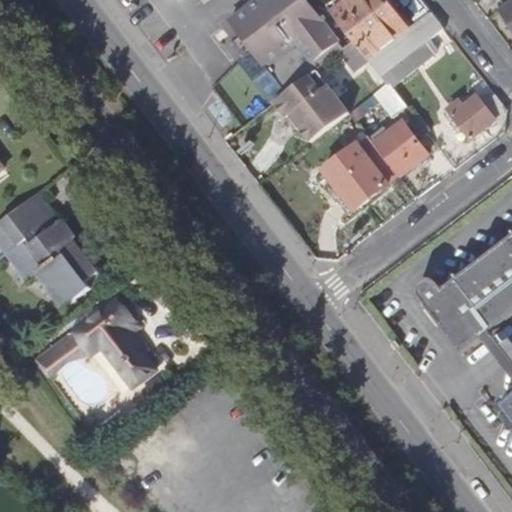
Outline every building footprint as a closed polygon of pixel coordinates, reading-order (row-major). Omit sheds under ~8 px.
[(292,90),(320,69),(314,62),(338,43),(305,0),(257,0),(229,22),(240,37),(233,43),(244,59),(252,53),(285,96),(292,90)] [(337,0),(337,1),(328,7),(334,15),(352,0),(337,0)] [(352,0),(334,15),(355,42),(370,62),(411,30),(387,0),(352,0)] [(511,28),(511,0),(499,10),(511,28)] [(445,29),(432,12),(411,30),(370,62),(382,77),(426,44),(445,29)] [(370,62),(355,42),(344,50),(343,51),(358,71),(370,62)] [(343,51),(344,50),(338,43),(314,62),(320,69),(321,68),(343,51)] [(426,44),(382,77),(388,84),(391,89),(435,54),(426,44)] [(321,68),(320,69),(292,90),(325,133),(351,113),(353,111),(321,68)] [(404,105),(391,89),(388,84),(375,94),(391,115),(404,105)] [(472,141),(497,121),(485,105),(477,96),(464,106),(460,101),(449,110),(453,115),(453,117),(472,141)] [(508,110),(496,96),(485,105),(497,121),(505,132),(508,110)] [(217,129),(226,141),(257,117),(242,98),(230,108),(236,116),(217,129)] [(375,145),(400,177),(429,155),(404,123),(375,145)] [(353,216),(390,193),(361,148),(325,172),(353,216)] [(45,189),(0,223),(0,262),(10,255),(30,280),(41,273),(67,307),(91,288),(87,282),(99,272),(47,205),(54,199),(45,189)] [(442,294),(426,307),(427,309),(429,307),(442,322),(445,320),(446,322),(449,320),(471,347),(511,316),(511,240),(454,285),(457,288),(445,297),(442,294)] [(457,288),(454,285),(447,290),(442,285),(437,281),(430,280),(424,282),(420,287),(419,291),(419,298),(426,307),(442,294),(445,297),(457,288)] [(43,365),(52,377),(69,362),(91,353),(92,354),(103,346),(135,387),(156,370),(125,330),(136,321),(119,299),(39,360),(43,365)] [(511,401),(503,408),(511,419),(511,401)]
